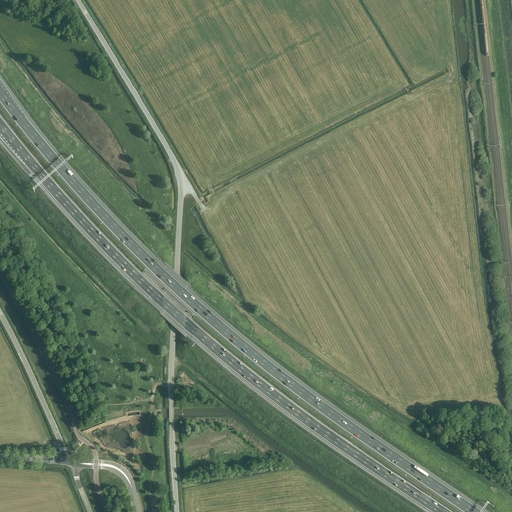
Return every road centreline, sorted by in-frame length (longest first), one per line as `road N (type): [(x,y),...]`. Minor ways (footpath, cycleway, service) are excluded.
road 1 (motorway): [(473,511),(271,370),(186,296),(98,211),(0,91)]
road 2 (motorway): [(0,124),(85,225),(184,322),(260,386),(440,511)]
road 3 (unclassified): [(177,511),(170,384),(181,180),(78,0)]
road 4 (tertiary): [(63,460),(0,313)]
